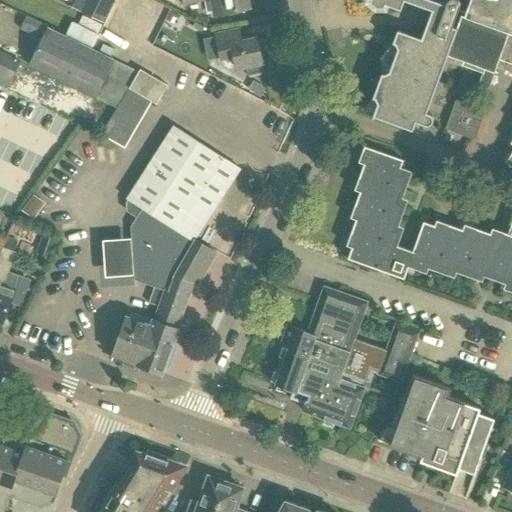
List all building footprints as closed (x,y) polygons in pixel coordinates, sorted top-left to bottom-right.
[(87,0),(82,11),(106,22),(116,0),(87,0)] [(249,0),(213,0),(217,15),(224,13),(251,7),(249,0)] [(405,0),(404,0),(370,0),(370,2),(376,7),(385,7),(386,4),(401,10),(405,0)] [(449,0),(448,1),(447,5),(436,1),(433,10),(422,39),(398,30),(398,32),(400,32),(396,42),(394,42),(393,43),(396,44),(398,49),(390,72),(385,74),(382,73),(382,75),(384,75),(380,86),(378,85),(378,86),(379,87),(376,97),(374,97),(373,98),(376,99),(378,104),(373,118),(374,118),(375,117),(413,130),(416,123),(425,126),(427,127),(429,126),(430,126),(432,125),(433,123),(433,122),(434,120),(433,118),(433,117),(431,116),(430,115),(420,111),(443,50),(449,52),(446,60),(447,60),(448,56),(465,62),(464,65),(484,73),(477,93),(486,96),(495,73),(499,60),(511,64),(511,141),(511,143),(511,144),(511,153),(511,154),(506,161),(510,165),(509,166),(511,166),(511,175),(511,176),(511,0),(470,0),(466,12),(459,9),(460,5),(460,4),(460,2),(459,1),(458,0),(449,0)] [(436,1),(433,0),(404,0),(405,0),(433,10),(436,1)] [(21,30),(41,40),(47,28),(27,18),(21,30)] [(97,99),(115,61),(115,60),(47,27),(47,28),(41,40),(28,66),(97,99)] [(263,72),(256,38),(240,42),(238,30),(215,34),(220,60),(233,57),(235,69),(246,67),(247,75),(263,72)] [(0,81),(8,85),(20,61),(0,51),(0,81)] [(115,61),(97,99),(117,110),(119,107),(124,98),(130,89),(139,73),(115,61)] [(130,89),(152,102),(157,104),(168,85),(141,70),(139,73),(130,89)] [(147,111),(152,102),(130,89),(124,98),(147,111)] [(141,120),(147,111),(124,98),(119,107),(141,120)] [(449,127),(473,136),(483,112),(458,103),(449,127)] [(113,117),(136,130),(141,120),(119,107),(117,110),(113,117)] [(108,126),(130,139),(136,130),(113,117),(108,126)] [(114,355),(138,364),(138,365),(163,375),(179,329),(178,329),(194,284),(197,285),(218,253),(196,239),(241,168),(174,125),(127,199),(142,209),(131,226),(135,280),(155,287),(149,302),(160,306),(154,322),(141,317),(141,316),(131,313),(130,317),(128,317),(114,355)] [(130,139),(108,126),(102,136),(125,149),(130,139)] [(511,234),(509,234),(493,228),(491,233),(465,224),(463,229),(437,220),(435,225),(424,221),(413,251),(398,246),(405,227),(399,225),(409,200),(403,198),(413,171),(402,167),(404,160),(365,146),(359,162),(364,164),(355,190),(360,192),(351,218),(356,220),(347,246),(352,248),(348,259),(405,279),(409,267),(427,273),(429,268),(455,277),(457,272),(483,281),(485,276),(506,284),(504,289),(511,291),(511,234)] [(42,234),(36,253),(51,258),(57,239),(42,234)] [(131,237),(103,239),(105,274),(133,272),(131,237)] [(1,253),(0,256),(0,319),(5,321),(21,277),(8,272),(15,252),(3,248),(1,253)] [(323,343),(346,351),(350,352),(367,303),(323,288),(311,322),(316,324),(312,334),(324,339),(323,343)] [(377,374),(402,383),(421,328),(397,320),(377,374)] [(324,339),(312,334),(287,326),(281,345),(288,347),(275,384),(308,396),(302,411),(350,429),(365,388),(341,380),(345,367),(341,365),(346,351),(323,343),(324,339)] [(378,440),(422,456),(420,462),(457,475),(459,469),(475,474),(495,420),(479,414),(481,409),(446,397),(449,389),(415,377),(407,400),(403,398),(392,427),(389,425),(380,439),(379,438),(378,440)] [(0,511),(7,511),(10,504),(18,507),(20,501),(42,508),(43,507),(54,503),(64,476),(68,477),(82,438),(83,435),(81,431),(81,429),(76,421),(48,410),(34,417),(27,436),(0,425),(0,511)] [(102,511),(155,511),(184,467),(140,452),(102,511)] [(186,511),(234,511),(243,489),(209,476),(200,503),(191,499),(186,511)] [(280,511),(322,511),(319,511),(318,511),(309,511),(311,510),(286,501),(280,511)]
